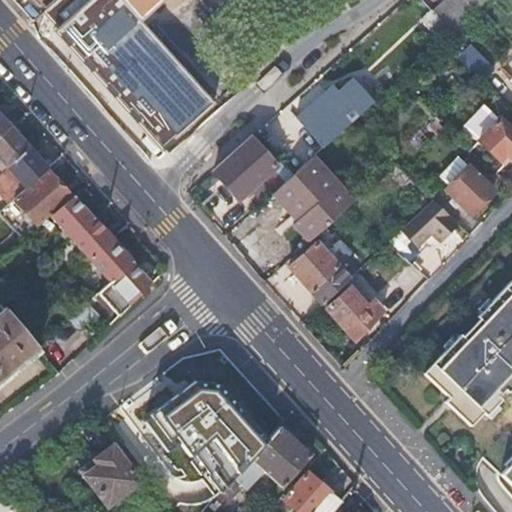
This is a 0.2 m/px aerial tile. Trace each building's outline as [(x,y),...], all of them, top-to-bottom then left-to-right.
[(138,18),(121,0),(56,0),(40,15),(166,157),(217,110),(138,18)] [(121,0),(138,18),(158,0),(121,0)] [(440,0),(432,8),(452,29),(484,0),(440,0)] [(472,78),(489,63),(470,42),(453,57),(472,78)] [(352,76),(348,81),(368,104),(374,99),(352,76)] [(368,104),(348,81),(338,89),(358,113),(368,104)] [(358,113),(338,89),(332,82),(296,116),(322,145),(350,120),(358,113)] [(492,175),(511,154),(511,109),(499,97),(493,104),(510,120),(505,126),(482,104),(461,126),(475,141),(467,151),(469,153),(492,175)] [(442,128),(429,116),(424,123),(435,134),(442,128)] [(7,125),(0,131),(0,168),(25,146),(7,125)] [(274,163),(249,136),(212,169),(237,198),(257,179),(262,184),(249,197),(254,206),(270,192),(276,186),(283,180),(273,167),(274,163)] [(0,168),(0,195),(5,201),(42,168),(44,167),(25,146),(0,168)] [(469,213),(499,182),(492,175),(469,153),(461,162),(465,166),(442,189),(469,213)] [(351,200),(311,155),(283,180),(276,186),(300,213),(294,219),(289,223),(306,241),(322,226),(351,200)] [(0,205),(0,217),(18,239),(46,215),(67,196),(42,168),(5,201),(0,205)] [(300,213),(276,186),(270,192),(294,219),(300,213)] [(46,215),(65,237),(89,215),(70,194),(67,196),(46,215)] [(439,241),(456,223),(432,200),(401,228),(417,243),(430,233),(439,241)] [(89,215),(65,237),(85,259),(109,237),(89,215)] [(283,262),(319,304),(360,266),(354,259),(342,270),(316,241),(327,231),(322,226),(306,241),(283,262)] [(85,259),(106,283),(130,261),(109,237),(85,259)] [(115,316),(126,305),(143,289),(149,282),(130,261),(106,283),(94,293),(115,316)] [(347,286),(323,308),(353,340),(384,313),(372,299),(366,306),(347,286)] [(0,382),(38,351),(35,347),(16,323),(0,305),(0,382)] [(424,371),(415,379),(441,404),(437,409),(466,437),(504,398),(501,394),(506,386),(511,389),(511,388),(511,318),(500,306),(489,319),(481,311),(424,371)] [(308,458),(277,428),(256,451),(247,461),(229,479),(231,481),(242,491),(253,479),(260,472),(280,489),(305,460),(308,458)] [(166,436),(148,452),(158,463),(177,447),(166,436)] [(146,475),(122,443),(114,448),(110,444),(90,461),(93,465),(81,475),(104,506),(146,475)] [(511,456),(494,483),(511,495),(511,456)] [(331,511),(339,503),(307,472),(280,503),(290,511),(331,511)]
